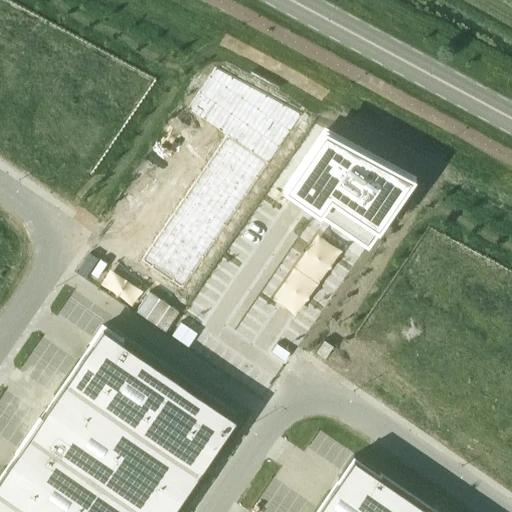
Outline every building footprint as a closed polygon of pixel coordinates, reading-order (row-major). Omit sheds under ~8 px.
[(227,135),(142,260),(182,288),(301,114),(215,68),(187,108),(227,135)] [(325,129),(286,185),(367,240),(411,175),(325,129)] [(180,321),(171,335),(188,346),(197,333),(180,321)] [(103,324),(66,378),(199,468),(236,415),(103,324)] [(324,339),(315,351),(324,357),(333,345),(324,339)] [(271,351),(284,360),(289,352),(276,343),(271,351)] [(66,378),(30,431),(148,511),(169,511),(199,468),(66,378)] [(148,511),(30,431),(0,474),(0,489),(33,511),(148,511)] [(354,455),(314,511),(434,511),(435,511),(354,455)] [(33,511),(0,489),(0,511),(33,511)]
